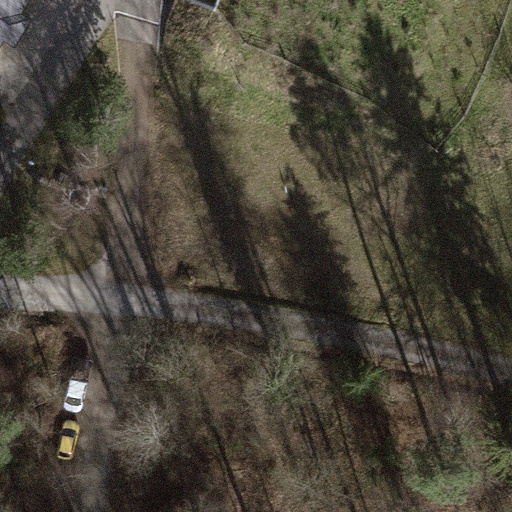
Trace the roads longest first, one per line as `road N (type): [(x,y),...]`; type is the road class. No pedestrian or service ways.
road 1 (track): [(0,293),(382,341),(511,373)]
road 2 (track): [(110,511),(152,0)]
